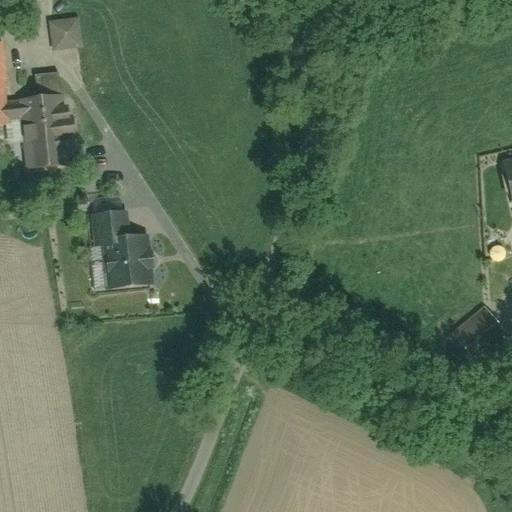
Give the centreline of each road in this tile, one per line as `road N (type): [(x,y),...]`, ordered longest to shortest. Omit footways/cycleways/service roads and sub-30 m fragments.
road 1 (residential): [(263,334),(308,117),(281,0)]
road 2 (residential): [(511,466),(493,445),(263,334)]
road 3 (residential): [(172,511),(263,334)]
